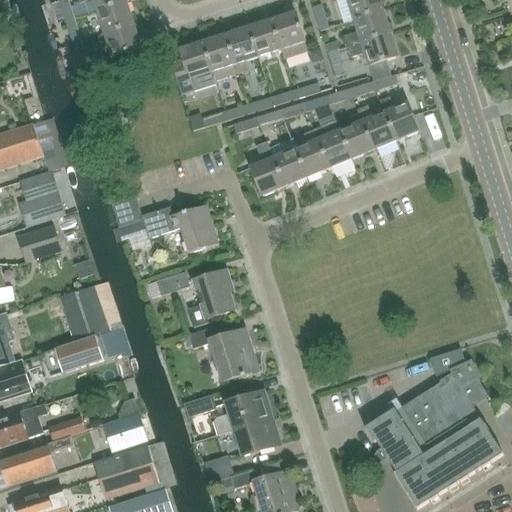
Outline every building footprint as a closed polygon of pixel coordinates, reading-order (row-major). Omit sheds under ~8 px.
[(64,19),(65,22),(74,19),(68,0),(57,0),(58,2),(50,5),(56,21),(64,19)] [(93,0),(97,12),(126,3),(124,0),(81,0),(83,3),(93,0)] [(346,0),(353,21),(383,11),(379,0),(346,0)] [(126,3),(97,12),(105,36),(133,26),(126,3)] [(322,6),(312,9),(319,32),(329,29),(322,6)] [(344,38),(348,48),(391,35),(383,11),(353,21),(357,34),(344,38)] [(272,22),(282,51),(284,61),(308,54),(305,43),(296,14),(272,22)] [(82,42),(74,19),(65,22),(72,45),(82,42)] [(259,58),(282,51),(272,22),(249,29),(259,58)] [(141,49),(133,26),(105,36),(112,58),(80,68),(84,80),(133,65),(129,53),(141,49)] [(226,37),(239,75),(249,72),(246,62),(259,58),(249,29),(226,37)] [(398,58),(391,35),(348,48),(351,59),(364,55),(368,68),(387,62),(398,58)] [(216,82),(239,75),(226,37),(203,44),(216,82)] [(203,44),(180,51),(187,72),(175,76),(183,98),(217,87),(216,82),(203,44)] [(325,48),(327,55),(336,52),(334,45),(325,48)] [(336,52),(327,55),(334,79),(344,76),(336,52)] [(387,62),(368,68),(371,78),(373,83),(392,77),(390,72),(387,62)] [(8,87),(28,86),(27,75),(7,76),(8,87)] [(392,77),(373,83),(375,92),(399,85),(396,76),(392,77)] [(350,90),(353,99),(375,92),(373,83),(350,90)] [(295,91),(298,100),(321,93),(318,84),(295,91)] [(327,97),(330,106),(353,99),(350,90),(327,97)] [(272,99),(275,107),(298,100),(295,91),(272,99)] [(304,104),(306,113),(330,106),(327,97),(304,104)] [(249,106),(252,114),(275,107),(272,99),(249,106)] [(386,114),(398,142),(420,133),(408,104),(395,110),(390,99),(381,103),(386,114)] [(281,111),(283,121),(306,113),(304,104),(281,111)] [(226,113),(229,122),(252,114),(249,106),(226,113)] [(398,142),(386,114),(374,118),(369,108),(359,112),(375,152),(385,148),(386,150),(389,151),(396,148),(398,145),(397,143),(398,142)] [(258,119),(260,128),(283,121),(281,111),(258,119)] [(375,152),(359,112),(358,112),(360,116),(350,120),(353,127),(341,132),(353,161),(375,152)] [(194,132),(229,122),(226,113),(203,120),(201,115),(190,118),(194,132)] [(236,135),(260,128),(258,119),(233,126),(236,135)] [(353,161),(341,132),(337,123),(315,132),(331,170),(353,161)] [(0,170),(44,157),(34,125),(0,135),(0,170)] [(331,170),(315,132),(293,141),(296,150),(308,179),(331,170)] [(286,189),(275,160),(268,144),(257,148),(264,164),(252,169),(264,198),(286,189)] [(296,150),(275,160),(286,189),(308,179),(296,150)] [(28,203),(57,193),(65,190),(58,170),(21,182),(28,202),(28,203)] [(28,203),(28,202),(19,205),(27,230),(66,218),(57,193),(28,203)] [(138,215),(133,198),(112,204),(117,221),(138,215)] [(143,221),(118,228),(122,242),(129,240),(132,247),(149,241),(149,240),(181,230),(189,254),(218,245),(206,207),(172,218),(170,210),(142,218),(143,221)] [(55,228),(19,239),(27,264),(63,253),(55,228)] [(58,257),(40,260),(43,274),(61,270),(58,257)] [(193,282),(201,308),(187,312),(192,330),(207,325),(206,321),(234,312),(225,285),(229,284),(226,272),(193,282)] [(156,280),(157,283),(161,297),(189,288),(185,274),(180,276),(179,273),(156,280)] [(96,338),(97,338),(107,335),(92,289),(60,299),(74,345),(96,338)] [(0,367),(15,363),(9,344),(15,342),(6,315),(0,317),(0,367)] [(245,332),(223,338),(219,327),(189,336),(193,350),(211,344),(223,383),(253,373),(244,346),(248,344),(245,332)] [(104,362),(97,338),(96,338),(74,345),(56,350),(64,374),(104,362)] [(430,361),(436,379),(466,366),(461,351),(430,361)] [(0,403),(31,394),(21,362),(0,369),(0,403)] [(503,456),(471,404),(486,395),(490,401),(491,400),(482,386),(475,364),(452,374),(440,382),(442,385),(398,414),(396,411),(366,430),(374,443),(377,442),(382,450),(379,451),(378,452),(377,453),(377,454),(376,455),(376,456),(375,458),(375,459),(376,468),(377,468),(377,460),(388,460),(397,474),(394,476),(417,511),(503,456)] [(218,436),(234,431),(272,419),(263,393),(226,405),(229,416),(216,420),(214,424),(218,436)] [(212,397),(184,406),(188,420),(217,411),(212,397)] [(45,406),(19,414),(20,416),(0,421),(0,448),(29,440),(43,435),(38,418),(48,415),(45,406)] [(80,419),(48,429),(52,442),(85,432),(80,419)] [(280,446),(272,419),(234,431),(243,458),(280,446)] [(136,427),(69,450),(73,461),(140,438),(136,427)] [(69,438),(0,460),(0,465),(7,488),(57,471),(52,454),(72,448),(69,438)] [(160,485),(149,448),(95,466),(106,503),(160,485)] [(228,458),(204,465),(210,485),(235,477),(228,458)] [(259,470),(231,479),(235,491),(255,484),(263,511),(299,511),(293,490),(296,489),(290,471),(262,480),(259,470)] [(14,504),(15,506),(10,507),(11,511),(67,511),(60,490),(49,493),(48,492),(14,504)] [(172,511),(166,491),(109,509),(110,511),(172,511)]
